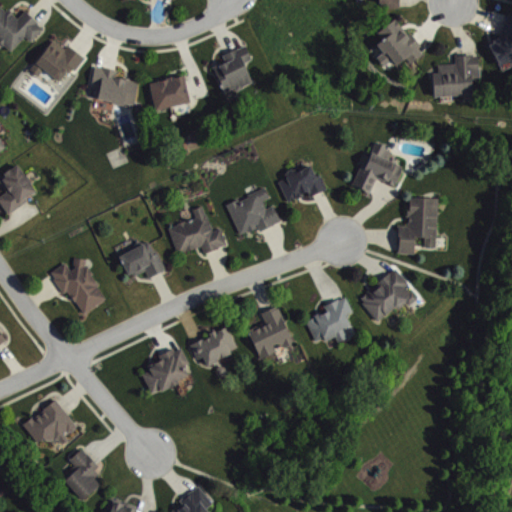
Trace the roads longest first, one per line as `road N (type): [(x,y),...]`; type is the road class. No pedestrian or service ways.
road 1 (residential): [(336,240),(0,389)]
road 2 (residential): [(0,263),(66,358),(155,455)]
road 3 (residential): [(74,0),(105,26),(146,33),(191,27),(228,0)]
